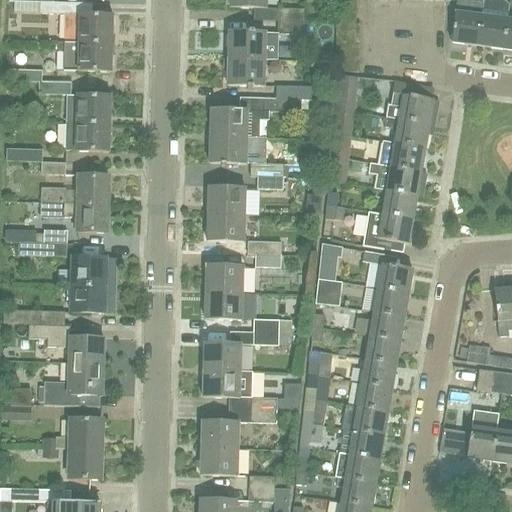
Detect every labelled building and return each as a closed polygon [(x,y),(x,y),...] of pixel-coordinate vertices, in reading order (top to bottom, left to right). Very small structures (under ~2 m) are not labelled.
[(266,9),(265,0),(229,0),(229,9),(254,9),(259,9),(266,9)] [(356,0),(336,0),(337,12),(356,13),(357,0),(356,0)] [(457,2),(457,14),(453,44),(478,47),(484,3),(484,0),(474,0),(474,4),(457,2)] [(478,47),(503,51),(510,5),(507,3),(503,1),(499,0),(491,0),(488,1),(484,3),(478,47)] [(64,14),(64,42),(112,43),(113,16),(80,16),(73,15),(73,3),(41,2),(40,14),(64,14)] [(503,51),(511,51),(511,20),(509,20),(511,6),(510,5),(503,51)] [(278,11),(278,20),(278,23),(303,23),(303,12),(278,11)] [(356,25),(356,13),(337,12),(336,25),(356,25)] [(303,23),(278,23),(278,36),(303,36),(303,23)] [(336,25),(336,37),(360,37),(360,25),(356,25),(336,25)] [(229,33),(228,60),(264,61),(265,34),(254,33),(254,32),(249,32),(249,33),(229,33)] [(360,49),(360,37),(336,37),(336,49),(360,49)] [(112,43),(64,42),(60,42),(60,51),(65,51),(64,70),(112,72),(112,43)] [(359,61),(360,49),(336,49),(335,61),(359,61)] [(253,89),(253,87),(264,88),(264,61),(228,60),(227,86),(247,87),(247,89),(253,89)] [(359,74),(359,61),(335,61),(335,73),(359,74)] [(10,81),(42,82),(43,71),(10,70),(10,81)] [(359,80),(340,77),(337,111),(355,114),(359,80)] [(67,95),(66,123),(110,124),(112,97),(72,95),(73,83),(42,82),(42,94),(67,95)] [(386,119),(434,127),(436,114),(435,112),(432,111),(434,102),(420,100),(422,88),(395,83),(390,107),(388,107),(386,119)] [(263,101),(301,102),(301,101),(311,101),(311,89),(276,88),(276,100),(263,100),(263,101)] [(263,112),(239,112),(211,111),(210,140),(247,141),(247,140),(259,140),(260,122),(268,122),(269,113),(301,114),(301,102),(263,101),(263,112)] [(337,111),(335,126),(353,128),(355,114),(337,111)] [(395,144),(425,150),(429,128),(434,128),(434,127),(386,119),(384,129),(397,131),(395,144)] [(110,124),(66,123),(66,128),(65,152),(110,153),(110,129),(110,124)] [(247,141),(210,140),(209,165),(221,165),(221,167),(226,167),(226,165),(246,166),(247,141)] [(379,166),(421,173),(425,150),(395,144),(395,145),(383,143),(379,166)] [(333,146),(332,159),(348,160),(350,161),(351,148),(333,146)] [(42,152),(6,151),(6,163),(42,164),(42,152)] [(350,161),(348,160),(332,159),(331,169),(348,171),(350,161)] [(43,165),(42,164),(41,177),(65,178),(66,165),(43,165)] [(374,191),(386,193),(423,198),(425,183),(420,182),(421,173),(379,166),(370,165),(368,175),(377,177),(374,191)] [(258,179),(258,180),(284,180),(284,167),(251,166),(251,179),(258,179)] [(41,204),(78,205),(108,206),(108,178),(79,177),(78,205),(65,204),(65,191),(42,190),(41,204)] [(284,180),(258,180),(258,191),(284,192),(284,180)] [(209,191),(208,217),(245,218),(246,192),(209,191)] [(386,193),(382,216),(413,221),(417,198),(422,199),(423,198),(386,193)] [(326,207),(336,208),(338,195),(328,194),(326,207)] [(64,219),(78,220),(77,234),(107,235),(108,206),(78,205),(41,204),(40,220),(64,220),(64,219)] [(336,208),(326,207),(325,220),(341,222),(343,209),(336,208)] [(413,221),(382,216),(382,217),(369,214),(363,248),(384,252),(386,242),(409,246),(413,221)] [(245,218),(208,217),(208,244),(244,245),(245,218)] [(36,245),(44,245),(66,246),(67,246),(67,233),(44,233),(44,236),(36,236),(36,245)] [(36,245),(18,244),(18,257),(66,258),(66,246),(44,245),(36,245)] [(255,257),(281,258),(281,244),(248,244),(247,256),(255,257)] [(320,281),(335,283),(338,258),(341,259),(342,250),(323,247),(320,281)] [(382,267),(378,290),(408,295),(413,271),(399,268),(400,259),(368,253),(366,264),(382,267)] [(281,270),(281,258),(255,257),(255,269),(281,270)] [(73,259),(72,287),(115,288),(116,261),(106,260),(73,259)] [(207,267),(206,295),(243,295),(244,268),(207,267)] [(115,288),(72,287),(71,315),(104,316),(104,315),(114,315),(115,288)] [(408,295),(378,290),(374,314),(404,319),(408,295)] [(511,291),(495,293),(499,340),(509,339),(508,333),(511,332),(511,291)] [(243,295),(206,295),(205,321),(242,322),(243,295)] [(331,310),(330,326),(357,327),(358,310),(331,310)] [(65,314),(5,313),(4,326),(29,326),(47,327),(64,327),(65,314)] [(374,314),(370,337),(400,342),(404,319),(374,314)] [(314,316),(313,329),(323,330),(324,317),(314,316)] [(254,322),(253,335),(279,336),(279,323),(254,322)] [(70,328),(47,328),(47,327),(29,326),(29,340),(46,341),(46,349),(70,349),(70,364),(103,365),(103,341),(70,340),(70,328)] [(311,343),(312,343),(321,343),(323,330),(313,329),(311,343)] [(278,348),(279,336),(253,335),(253,347),(278,348)] [(370,337),(366,361),(396,367),(400,342),(370,337)] [(204,373),(241,374),(241,347),(205,346),(204,373)] [(468,356),(467,364),(467,365),(483,367),(497,369),(498,359),(489,358),(490,350),(469,347),(468,356)] [(366,361),(361,386),(392,391),(396,367),(366,361)] [(78,397),(89,398),(102,398),(103,365),(70,364),(69,384),(45,384),(44,407),(77,408),(78,397)] [(309,364),(307,377),(316,378),(318,378),(319,364),(309,364)] [(476,392),(502,396),(505,376),(479,372),(476,392)] [(241,374),(204,373),(203,399),(229,400),(252,401),(252,400),(253,374),(241,374)] [(511,397),(511,376),(505,376),(502,396),(511,397)] [(305,401),(315,403),(318,378),(316,378),(307,377),(305,401)] [(361,386),(357,409),(388,414),(392,391),(361,386)] [(11,409),(31,409),(32,392),(12,392),(11,409)] [(252,400),(252,401),(252,413),(277,413),(277,401),(252,400)] [(277,401),(277,413),(298,413),(299,401),(284,401),(277,401)] [(305,401),(302,425),(313,427),(315,403),(305,401)] [(11,409),(2,409),(2,422),(31,423),(31,409),(11,409)] [(357,409),(353,432),(384,437),(388,414),(357,409)] [(277,426),(277,413),(252,413),(251,425),(277,426)] [(43,450),(71,451),(101,452),(101,422),(71,421),(71,439),(57,439),(57,441),(44,441),(43,450)] [(202,451),(239,452),(239,424),(229,424),(203,423),(202,451)] [(301,438),(302,438),(312,439),(313,427),(302,425),(301,438)] [(467,460),(492,464),(496,434),(476,431),(471,431),(469,446),(467,460)] [(384,437),(353,432),(349,457),(379,462),(384,437)] [(511,436),(496,434),(492,464),(511,466),(511,436)] [(59,451),(71,452),(70,481),(100,481),(101,452),(71,451),(43,450),(43,460),(60,460),(59,451)] [(239,452),(202,451),(201,477),(238,478),(239,452)] [(345,480),(375,486),(379,462),(349,457),(340,455),(335,479),(345,480)] [(299,460),(297,473),(308,474),(309,461),(299,460)] [(296,487),(307,487),(308,474),(297,473),(296,487)] [(249,478),(249,491),(274,491),(275,479),(249,478)] [(341,504),(371,509),(375,486),(345,480),(335,479),(335,480),(338,480),(336,489),(343,490),(341,504)] [(0,491),(0,498),(0,502),(46,504),(46,492),(0,491)] [(274,491),(249,491),(249,504),(274,504),(274,491)] [(200,502),(199,511),(236,511),(237,503),(200,502)] [(99,511),(99,505),(51,503),(50,511),(99,511)]
